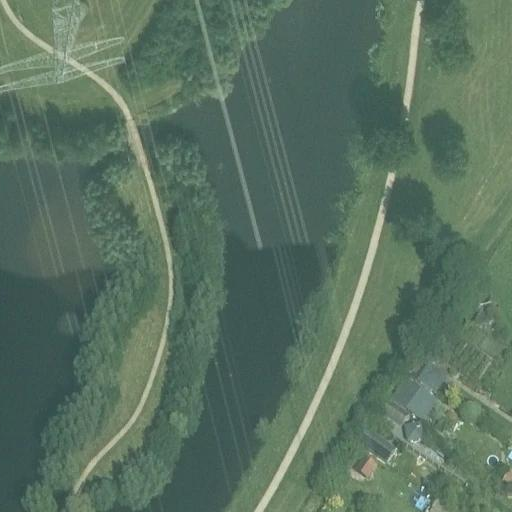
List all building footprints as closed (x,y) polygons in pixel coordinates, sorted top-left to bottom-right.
[(402,378),(420,391),(434,370),(415,358),(402,378)] [(402,378),(386,401),(420,424),(435,400),(420,391),(402,378)] [(402,428),(409,417),(390,404),(388,403),(383,409),(379,415),(384,418),(383,419),(382,421),(388,424),(392,427),(393,424),(395,425),(401,429),(402,428)] [(397,452),(378,438),(369,450),(388,464),(397,452)] [(353,470),(368,480),(377,466),(363,456),(353,470)] [(431,492),(439,498),(450,482),(441,476),(431,492)]
